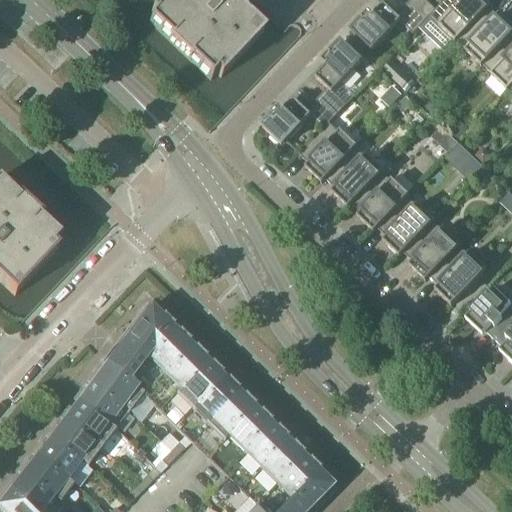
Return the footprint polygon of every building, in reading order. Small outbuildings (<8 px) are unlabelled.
[(242,8),(233,0),(162,0),(150,13),(155,17),(148,23),(210,81),(216,75),(220,79),(262,34),(238,12),(242,8)] [(424,25),(430,18),(435,13),(435,12),(421,0),(412,0),(405,7),(424,25)] [(455,44),(456,43),(486,12),(490,8),(481,0),(446,0),(435,12),(435,13),(430,18),(439,28),(438,29),(455,44)] [(412,37),(424,25),(405,7),(395,19),(383,7),(373,18),(369,14),(360,23),(362,24),(352,35),(371,54),(399,24),(412,37)] [(480,69),(482,68),(511,36),(511,28),(499,17),(495,21),(486,12),(456,43),(465,52),(464,53),(480,69)] [(506,93),(507,92),(511,87),(511,36),(482,68),(491,76),(490,77),(506,93)] [(326,91),(316,102),(334,120),(345,108),(332,95),(360,65),(341,47),(330,58),(329,57),(320,66),(325,70),(315,80),(326,91)] [(381,72),(401,91),(410,82),(390,63),(381,72)] [(380,102),(389,110),(401,98),(392,89),(380,102)] [(323,132),(328,126),(334,120),(316,102),(305,114),(294,102),(283,113),(279,109),(271,118),(272,120),(262,130),(281,149),(309,119),(323,132)] [(440,109),(435,104),(428,105),(424,110),(432,117),(440,109)] [(458,123),(448,134),(457,142),(467,132),(458,123)] [(321,187),(325,183),(355,151),(356,150),(339,134),(338,135),(328,126),(323,132),(322,132),(298,157),(308,167),(305,171),(321,187)] [(440,130),(432,139),(448,154),(456,145),(440,130)] [(347,211),(351,207),(381,176),(380,175),(382,174),(365,159),(364,160),(355,151),(325,183),(334,191),(330,195),(347,211)] [(498,182),(509,191),(511,187),(511,178),(506,173),(498,182)] [(373,235),(377,232),(406,200),(408,199),(391,183),(390,184),(381,176),(351,207),(360,216),(356,220),(373,235)] [(0,283),(14,297),(56,252),(52,249),(58,242),(0,187),(0,283)] [(403,256),(432,224),(434,223),(417,207),(416,209),(406,200),(377,232),(386,240),(382,244),(399,260),(403,256)] [(428,280),(458,249),(459,247),(443,232),(442,233),(432,224),(403,256),(412,265),(408,269),(425,284),(428,280)] [(458,249),(428,280),(438,289),(434,293),(451,309),(485,272),(469,256),(467,257),(458,249)] [(485,335),(493,343),(511,323),(511,308),(493,291),(465,322),(482,338),(485,335)] [(317,511),(336,493),(317,475),(319,472),(309,462),(307,464),(301,459),(303,456),(293,446),(290,448),(284,443),(287,440),(276,430),(274,432),(268,427),(270,424),(260,414),(258,416),(255,413),(252,411),(254,408),(244,398),(242,400),(239,397),(236,395),(238,392),(228,382),(225,384),(220,379),(222,376),(211,366),(209,368),(203,363),(205,360),(195,350),(193,352),(190,349),(187,347),(189,344),(179,334),(177,336),(171,331),(173,328),(163,318),(160,320),(145,306),(109,353),(100,366),(103,368),(98,375),(95,372),(86,384),(89,387),(85,393),(81,390),(72,402),(76,405),(75,405),(71,411),(67,408),(58,420),(62,423),(57,429),(53,426),(44,438),(48,441),(43,447),(39,444),(30,456),(34,459),(34,460),(29,465),(25,463),(16,474),(20,477),(0,503),(0,511),(317,511)] [(499,354),(511,366),(511,323),(493,343),(502,351),(499,354)]
